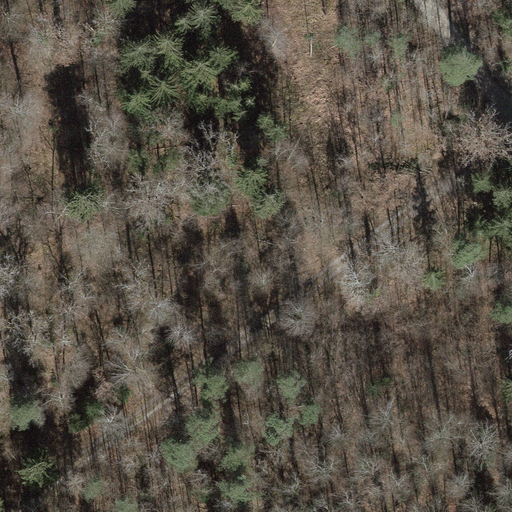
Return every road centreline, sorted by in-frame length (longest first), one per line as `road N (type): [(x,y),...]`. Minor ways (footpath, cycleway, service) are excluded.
road 1 (track): [(511,130),(16,511)]
road 2 (track): [(433,0),(511,111)]
